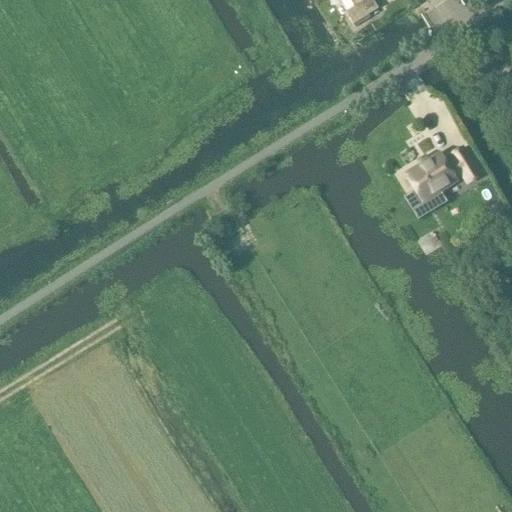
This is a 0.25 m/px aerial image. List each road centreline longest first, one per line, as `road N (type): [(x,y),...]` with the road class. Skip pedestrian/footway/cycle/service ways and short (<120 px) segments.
road 1 (track): [(0,322),(383,83)]
road 2 (track): [(117,326),(0,395)]
